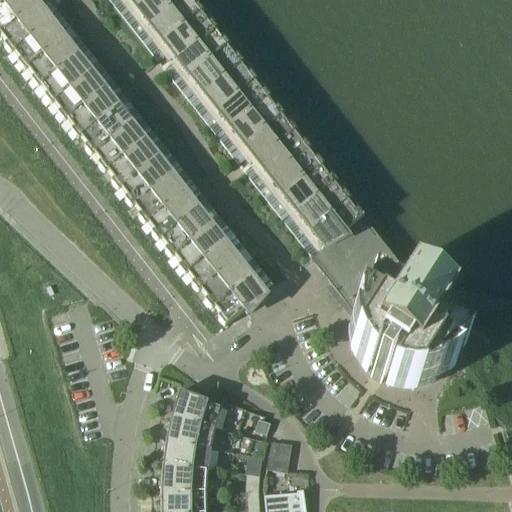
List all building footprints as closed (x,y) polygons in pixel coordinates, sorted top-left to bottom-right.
[(214,431),(221,410),(177,395),(169,419),(214,431)] [(209,452),(214,431),(169,419),(164,444),(209,452)] [(265,439),(269,427),(258,423),(253,435),(265,439)] [(206,473),(209,452),(164,444),(160,469),(206,473)] [(288,464),(290,449),(270,446),(267,460),(265,473),(286,476),(288,464)] [(205,495),(206,473),(160,469),(159,494),(205,495)] [(205,511),(205,495),(159,494),(158,511),(205,511)] [(301,511),(299,494),(295,494),(295,497),(263,499),(264,511),(263,511),(301,511)]
